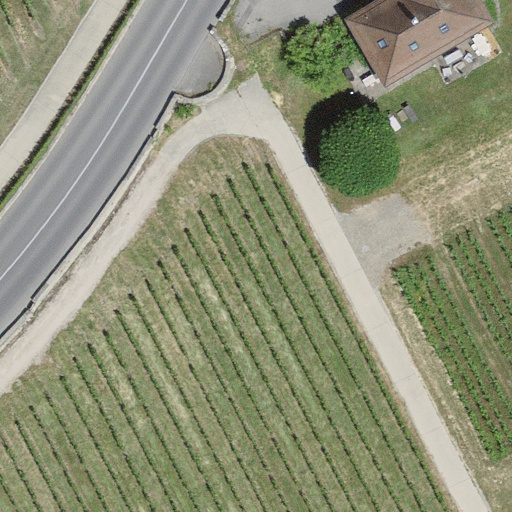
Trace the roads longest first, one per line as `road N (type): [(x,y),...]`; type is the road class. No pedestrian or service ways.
road 1 (track): [(474,511),(301,174),(253,102),(210,120),(170,154),(32,352),(0,379)]
road 2 (secondary): [(187,0),(44,238),(0,283)]
road 3 (track): [(0,170),(108,0)]
